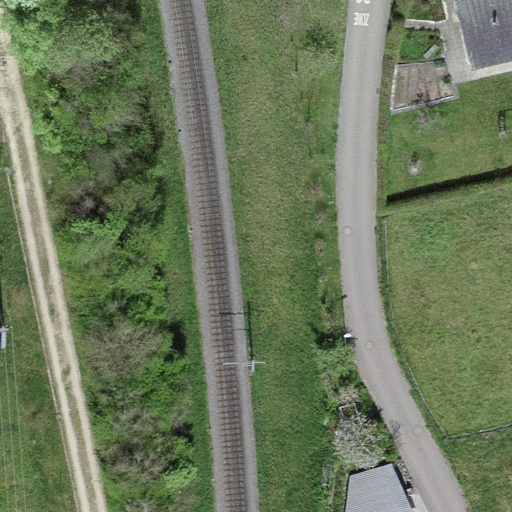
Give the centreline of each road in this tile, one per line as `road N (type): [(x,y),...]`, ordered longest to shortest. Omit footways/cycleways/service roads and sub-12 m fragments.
road 1 (unclassified): [(436,488),(387,390),(357,254),(355,173),(371,0)]
road 2 (track): [(95,511),(6,74)]
